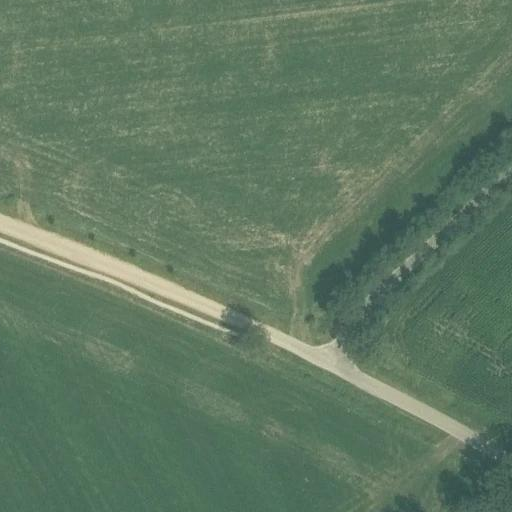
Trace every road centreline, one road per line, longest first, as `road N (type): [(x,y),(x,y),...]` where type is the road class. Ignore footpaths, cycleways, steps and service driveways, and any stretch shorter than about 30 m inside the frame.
road 1 (track): [(0,225),(324,362)]
road 2 (unclassified): [(511,465),(324,362)]
